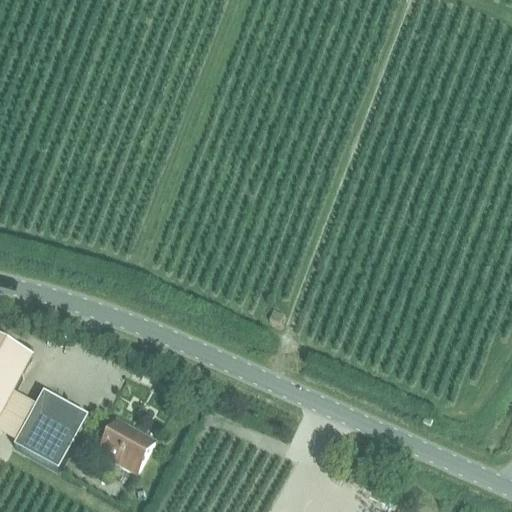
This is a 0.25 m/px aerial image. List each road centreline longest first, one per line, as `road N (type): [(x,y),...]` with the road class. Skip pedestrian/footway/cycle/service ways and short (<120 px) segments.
road 1 (tertiary): [(508,489),(94,306),(0,284)]
road 2 (track): [(268,379),(417,0)]
